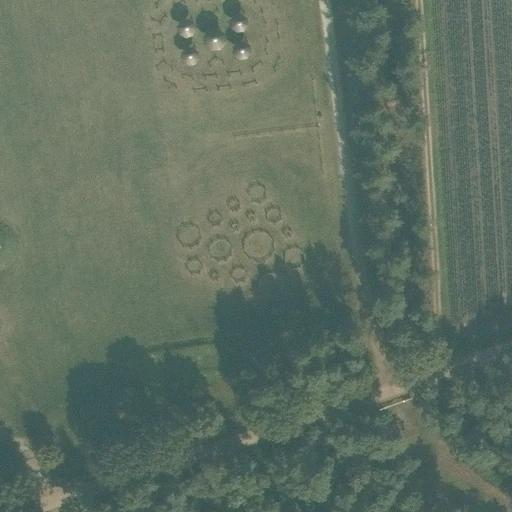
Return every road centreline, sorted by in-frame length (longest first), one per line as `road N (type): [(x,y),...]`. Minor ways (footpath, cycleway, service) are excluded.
road 1 (track): [(323,0),(371,348),(427,478),(478,511)]
road 2 (unclassified): [(437,356),(44,511)]
road 3 (track): [(417,0),(437,356)]
